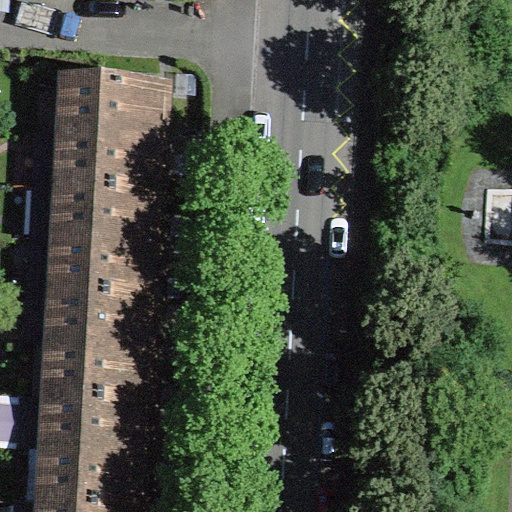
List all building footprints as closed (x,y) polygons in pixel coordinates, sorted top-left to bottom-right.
[(58,71),(54,136),(166,144),(171,79),(58,71)] [(166,144),(54,136),(34,136),(31,188),(162,195),(166,144)] [(159,248),(162,195),(31,188),(28,240),(159,248)] [(159,248),(28,240),(26,293),(156,300),(159,248)] [(153,353),(156,300),(26,293),(23,345),(43,346),(153,353)] [(150,405),(153,353),(43,346),(40,399),(150,405)] [(147,458),(150,405),(40,399),(19,398),(16,450),(42,452),(147,458)] [(39,504),(144,510),(147,458),(42,452),(39,504)]
